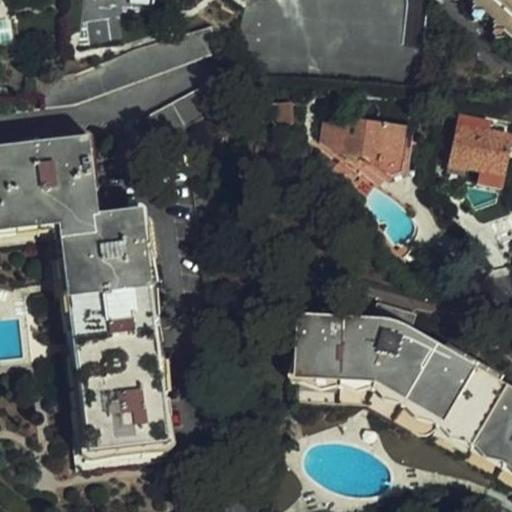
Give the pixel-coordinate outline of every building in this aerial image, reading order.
[(511,0),(468,0),(469,0),(469,3),(468,3),(470,7),(468,10),(470,16),(470,21),(480,21),(482,24),(488,22),(489,26),(488,27),(492,43),(500,42),(503,44),(507,41),(511,45),(511,48),(511,0)] [(0,41),(14,40),(13,23),(0,23),(0,41)] [(45,78),(46,95),(48,110),(79,107),(200,63),(215,57),(215,31),(202,32),(183,38),(99,66),(81,74),(71,76),(45,78)] [(188,130),(238,101),(232,89),(226,78),(151,120),(164,164),(190,157),(188,130)] [(293,105),(272,106),(273,126),(295,124),(293,105)] [(460,128),(492,135),(493,128),(462,121),(460,128)] [(408,133),(349,123),(348,130),(327,128),(325,145),(335,153),(370,158),(392,175),(402,171),(408,133)] [(511,140),(511,139),(492,135),(460,128),(452,167),(482,174),(505,179),(511,140)] [(89,145),(0,155),(0,233),(65,226),(93,456),(169,447),(141,215),(95,221),(92,194),(94,192),(89,145)] [(502,190),(505,179),(482,174),(480,186),(502,190)] [(487,242),(511,267),(511,227),(506,222),(487,242)] [(414,315),(381,306),(376,322),(303,319),(301,378),(374,382),(511,462),(511,391),(409,331),(414,315)]
